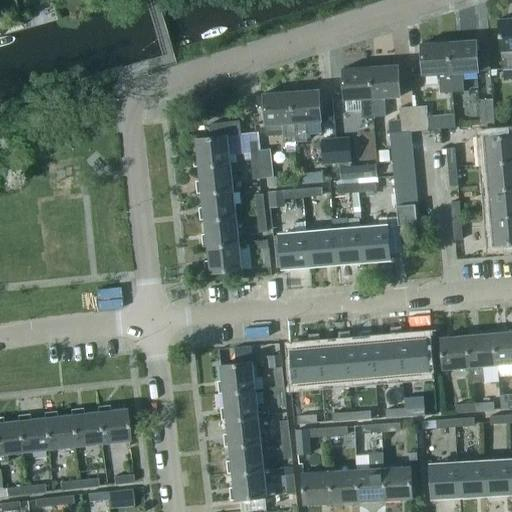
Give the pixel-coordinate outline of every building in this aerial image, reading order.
[(511,20),(498,22),(501,65),(502,71),(511,70),(511,20)] [(463,93),(461,74),(478,73),(476,42),(449,44),(452,94),(463,93)] [(421,46),(423,77),(440,75),(441,95),(452,94),(449,44),(421,46)] [(397,65),(370,67),(374,118),(385,117),(384,98),(400,97),(397,65)] [(370,67),(343,69),(345,101),(346,112),(362,111),(362,119),(374,118),(370,67)] [(307,142),(307,134),(323,133),(320,90),(292,92),(296,143),(307,142)] [(292,92),(264,94),(267,137),(283,135),(284,144),(296,143),(292,92)] [(475,113),(476,95),(458,94),(457,112),(475,113)] [(478,102),(480,126),(494,125),(492,101),(478,102)] [(414,108),(415,132),(428,131),(426,107),(414,108)] [(399,109),(401,133),(411,133),(415,132),(414,108),(399,109)] [(194,167),(199,167),(230,163),(237,162),(236,155),(250,153),(249,142),(257,142),(256,132),(238,134),(237,120),(208,123),(209,138),(195,139),(197,154),(192,155),(194,167)] [(390,135),(391,145),(412,143),(411,133),(401,133),(390,135)] [(488,166),(511,163),(511,135),(473,139),(474,152),(487,151),(488,166)] [(348,139),(335,140),(337,164),(350,163),(348,139)] [(337,164),(335,140),(322,141),(324,165),(337,164)] [(257,142),(249,142),(250,153),(251,161),(259,160),(258,151),(257,142)] [(391,145),(392,156),(413,154),(412,143),(391,145)] [(447,149),(449,171),(457,170),(455,148),(447,149)] [(258,151),(259,160),(261,179),(273,178),(270,150),(258,151)] [(377,162),(390,161),(389,150),(376,151),(377,162)] [(392,156),(393,167),(414,165),(413,154),(392,156)] [(259,160),(251,161),(253,180),(261,179),(259,160)] [(232,182),(230,163),(199,167),(201,181),(195,181),(197,194),(202,193),(234,190),(233,189),(240,189),(239,182),(232,182)] [(511,163),(488,166),(491,192),(511,190),(511,163)] [(415,174),(414,165),(393,167),(394,176),(415,174)] [(356,166),(340,168),(341,180),(357,178),(356,166)] [(458,187),(457,170),(449,171),(450,188),(458,187)] [(394,176),(395,186),(416,184),(415,174),(394,176)] [(395,186),(396,196),(417,195),(416,184),(395,186)] [(375,185),(357,186),(357,194),(376,192),(375,185)] [(339,195),(357,194),(357,186),(338,187),(339,195)] [(321,189),(303,190),(304,198),(322,197),(321,189)] [(200,220),(205,220),(236,217),(234,190),(202,193),(203,208),(198,208),(200,220)] [(303,190),(284,192),(285,200),(304,198),(303,190)] [(511,190),(491,192),(493,219),(511,217),(511,190)] [(283,192),(269,193),(270,206),(285,205),(283,192)] [(255,196),(257,214),(265,214),(263,195),(255,196)] [(397,207),(415,205),(418,205),(417,195),(396,196),(397,207)] [(452,203),(453,224),(461,223),(459,203),(452,203)] [(417,224),(415,205),(397,207),(396,207),(398,226),(417,224)] [(265,214),(257,214),(259,234),(267,233),(265,214)] [(203,247),(208,247),(239,243),(236,217),(205,220),(207,234),(201,235),(203,247)] [(332,220),(333,232),(336,264),(363,262),(360,230),(359,217),(332,220)] [(511,244),(511,217),(493,219),(496,246),(511,244)] [(296,235),(279,236),(282,268),(309,266),(306,234),(305,222),(295,223),(296,235)] [(462,241),(461,223),(453,224),(455,241),(462,241)] [(387,228),(360,230),(363,262),(390,260),(387,228)] [(309,266),(336,264),(333,232),(306,234),(309,266)] [(239,243),(208,247),(209,261),(205,261),(206,274),(242,270),(239,243)] [(261,249),(263,269),(271,268),(269,248),(261,249)] [(511,332),(495,334),(498,366),(511,364),(511,332)] [(468,336),(471,368),(472,383),(484,382),(483,367),(498,366),(495,334),(468,336)] [(443,370),(471,368),(468,336),(441,339),(443,370)] [(427,340),(398,343),(401,375),(401,379),(413,378),(413,373),(429,372),(427,340)] [(375,377),(401,375),(398,343),(372,345),(375,377)] [(361,386),(360,378),(375,377),(372,345),(346,347),(348,379),(351,379),(352,387),(361,386)] [(346,347),(319,349),(322,381),(323,381),(323,389),(331,389),(330,380),(348,379),(346,347)] [(322,381),(319,349),(292,351),(294,383),(322,381)] [(269,368),(282,366),(281,354),(267,356),(269,368)] [(219,394),(224,394),(255,391),(252,363),(221,366),(223,381),(218,382),(219,394)] [(275,369),(277,388),(284,388),(282,369),(275,369)] [(286,406),(284,388),(277,388),(279,406),(286,406)] [(258,417),(255,391),(224,394),(225,407),(221,408),(223,421),(227,420),(258,417)] [(494,404),(474,405),(474,412),(494,411),(494,404)] [(457,413),(474,412),(474,405),(456,406),(457,413)] [(97,408),(97,412),(101,445),(128,442),(124,409),(110,410),(110,406),(97,408)] [(424,409),(404,410),(404,417),(424,416),(424,409)] [(74,448),(101,445),(97,412),(82,414),(82,410),(70,411),(70,415),(74,448)] [(387,418),(404,417),(404,410),(387,411),(387,418)] [(44,414),(44,418),(47,450),(74,448),(70,415),(56,417),(55,413),(44,414)] [(16,417),(17,421),(20,453),(47,450),(44,418),(29,420),(29,416),(16,417)] [(261,444),(258,417),(227,420),(229,435),(224,436),(226,448),(230,447),(261,444)] [(20,453),(17,421),(2,423),(1,418),(0,418),(0,462),(7,461),(6,455),(20,453)] [(281,423),(283,442),(290,441),(288,422),(281,423)] [(400,424),(381,425),(382,433),(400,432),(400,424)] [(382,433),(381,425),(362,426),(363,434),(382,433)] [(347,427),(328,428),(328,437),(347,436),(347,427)] [(310,439),(328,437),(328,428),(310,429),(310,439)] [(297,455),(311,454),(309,429),(296,430),(297,455)] [(290,441),(283,442),(285,460),(292,459),(290,441)] [(264,470),(261,444),(230,447),(232,462),(227,463),(228,474),(233,473),(264,470)] [(487,494),(511,492),(511,464),(511,462),(485,464),(487,494)] [(485,464),(458,465),(460,496),(487,494),(485,464)] [(460,496),(458,465),(431,467),(433,497),(460,496)] [(411,467),(384,469),(386,500),(413,499),(411,467)] [(384,469),(357,471),(359,502),(386,500),(384,469)] [(264,470),(233,473),(235,488),(230,488),(231,501),(240,500),(264,497),(267,497),(267,495),(273,494),(272,482),(266,483),(264,470)] [(357,471),(330,472),(332,503),(359,502),(357,471)] [(332,503),(330,472),(303,474),(305,505),(332,503)] [(286,476),(288,495),(295,494),(293,475),(286,476)] [(113,478),(114,485),(133,483),(133,476),(113,478)] [(97,481),(77,482),(78,489),(98,487),(97,481)] [(60,491),(78,489),(77,482),(59,484),(60,491)] [(44,486),(24,488),(25,495),(45,493),(44,486)] [(7,498),(25,495),(24,488),(6,490),(7,498)] [(131,490),(122,491),(123,506),(133,505),(131,490)] [(107,501),(106,493),(87,495),(88,502),(107,501)] [(264,497),(240,500),(241,511),(265,509),(264,497)] [(72,498),(53,500),(54,506),(73,504),(72,498)] [(36,508),(54,506),(53,500),(35,502),(36,508)] [(0,505),(0,511),(3,511),(19,510),(18,503),(0,505)]
